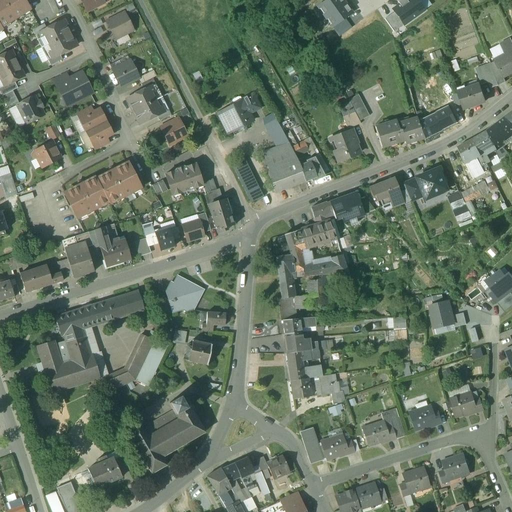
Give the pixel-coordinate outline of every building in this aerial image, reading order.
[(0,0),(0,25),(1,27),(29,9),(23,0),(0,0)] [(80,0),(86,12),(103,3),(101,0),(80,0)] [(325,17),(344,3),(341,0),(327,0),(318,7),(325,17)] [(394,13),(404,26),(424,11),(416,0),(406,0),(406,1),(405,0),(401,0),(397,3),(399,5),(393,10),(394,13)] [(344,3),(325,17),(332,27),(345,18),(352,13),(344,3)] [(124,13),(106,23),(115,39),(133,30),(124,13)] [(394,13),(385,20),(394,33),(404,26),(394,13)] [(345,18),(332,27),(336,32),(348,24),(345,18)] [(46,30),(35,36),(41,48),(70,34),(63,21),(46,30)] [(352,28),(348,24),(336,32),(340,37),(352,28)] [(44,25),(32,30),(35,36),(46,30),(44,25)] [(70,34),(41,48),(48,61),(59,55),(76,46),(70,34)] [(511,43),(510,40),(500,45),(505,56),(495,61),(499,70),(503,79),(503,78),(511,73),(511,43)] [(11,52),(0,57),(0,72),(17,64),(11,52)] [(59,55),(48,61),(50,66),(62,60),(59,55)] [(130,61),(112,71),(121,88),(138,79),(139,78),(130,61)] [(499,70),(495,61),(490,64),(498,86),(505,83),(503,78),(503,79),(499,70)] [(17,64),(0,72),(0,78),(4,86),(14,81),(24,77),(17,64)] [(491,89),(498,86),(490,64),(476,70),(482,86),(489,83),(491,89)] [(153,71),(139,78),(138,79),(141,85),(152,79),(156,77),(153,71)] [(64,76),(55,80),(58,86),(67,82),(64,76)] [(67,82),(58,86),(65,100),(69,98),(73,104),(82,100),(81,97),(90,93),(85,84),(83,85),(78,76),(67,82)] [(152,79),(141,85),(144,91),(155,85),(152,79)] [(14,81),(4,86),(0,88),(0,93),(1,97),(12,91),(17,88),(14,81)] [(144,91),(127,100),(133,112),(162,98),(155,85),(144,91)] [(479,85),(458,93),(462,105),(464,110),(484,103),(479,85)] [(12,91),(1,97),(7,108),(18,102),(12,91)] [(458,93),(444,100),(448,108),(449,107),(450,111),(462,105),(458,93)] [(253,95),(242,100),(243,103),(246,102),(247,103),(248,102),(253,112),(260,109),(253,95)] [(369,116),(358,95),(348,100),(355,113),(359,121),(369,116)] [(34,97),(17,106),(26,124),(44,115),(40,109),(42,108),(39,102),(37,103),(34,97)] [(162,98),(133,112),(140,124),(157,116),(168,110),(162,98)] [(418,99),(412,101),(415,110),(420,108),(418,99)] [(242,100),(221,111),(232,132),(239,128),(240,129),(242,130),(245,129),(246,126),(245,125),(253,121),(249,114),(253,112),(248,102),(247,103),(246,102),(243,103),(242,100)] [(90,107),(76,114),(79,120),(93,113),(93,112),(90,107)] [(431,117),(423,121),(421,116),(423,115),(420,108),(415,110),(420,131),(424,139),(455,124),(453,118),(454,118),(450,111),(449,107),(448,108),(431,116),(431,117)] [(93,113),(79,120),(86,132),(106,122),(99,109),(93,112),(93,113)] [(168,110),(157,116),(159,121),(171,115),(168,110)] [(355,113),(342,118),(347,130),(361,124),(359,121),(355,113)] [(396,121),(375,127),(382,148),(404,141),(405,145),(423,139),(420,131),(417,118),(397,124),(396,121)] [(511,134),(511,127),(504,118),(497,124),(508,137),(511,134)] [(178,119),(160,128),(169,145),(187,136),(178,119)] [(106,122),(86,132),(92,145),(106,138),(112,135),(106,122)] [(497,124),(487,132),(495,147),(499,144),(508,137),(497,124)] [(53,125),(45,129),(51,140),(59,136),(53,125)] [(278,125),(266,130),(277,149),(289,145),(278,125)] [(352,131),(340,135),(340,136),(332,139),(337,150),(334,151),(338,162),(359,154),(355,144),(357,143),(352,131)] [(487,132),(473,140),(481,153),(488,150),(491,148),(494,153),(496,152),(497,152),(495,147),(487,132)] [(106,138),(92,145),(95,151),(109,144),(106,138)] [(310,139),(304,142),(308,151),(314,148),(310,139)] [(473,140),(457,148),(465,164),(473,160),(472,158),(477,156),(481,153),(473,140)] [(304,142),(291,148),(295,157),(308,151),(304,142)] [(52,143),(34,152),(31,155),(33,159),(37,159),(42,168),(60,159),(52,143)] [(289,145),(260,155),(274,193),(305,182),(299,166),(298,164),(295,157),(291,148),(289,145)] [(505,157),(501,149),(497,152),(496,152),(500,160),(505,157)] [(488,150),(481,153),(486,164),(487,165),(489,163),(490,162),(487,156),(490,154),(488,150)] [(481,153),(477,156),(478,161),(481,166),(482,167),(486,164),(481,153)] [(328,170),(319,155),(314,157),(323,173),(328,170)] [(323,173),(314,157),(309,159),(316,178),(311,180),(312,182),(325,177),(323,173)] [(199,159),(194,161),(195,165),(198,172),(203,170),(199,159)] [(307,163),(299,166),(305,182),(311,180),(316,178),(309,159),(306,161),(307,163)] [(244,161),(232,165),(247,195),(259,189),(244,161)] [(501,162),(491,167),(494,173),(504,168),(501,162)] [(486,164),(482,167),(481,166),(479,168),(482,173),(489,169),(487,165),(486,164)] [(83,183),(78,182),(77,186),(77,188),(66,194),(65,195),(77,217),(108,202),(108,204),(139,188),(128,165),(127,165),(115,171),(114,170),(110,168),(108,173),(109,174),(97,180),(96,179),(95,179),(83,185),(83,183)] [(195,165),(183,169),(182,168),(177,170),(177,171),(165,175),(172,196),(202,186),(201,183),(198,172),(195,165)] [(473,168),(472,165),(471,165),(470,165),(467,166),(472,177),(479,174),(475,167),(473,168)] [(447,190),(439,170),(417,179),(424,196),(425,200),(447,190)] [(11,176),(2,179),(5,191),(7,198),(17,194),(11,176)] [(394,178),(368,188),(372,197),(375,196),(377,202),(380,201),(382,207),(392,203),(393,208),(404,204),(400,192),(394,178)] [(213,179),(207,181),(211,192),(216,190),(213,179)] [(424,196),(417,179),(404,185),(405,190),(410,202),(424,196)] [(167,191),(162,180),(157,183),(162,193),(167,191)] [(207,181),(201,183),(202,186),(205,194),(207,193),(211,192),(207,181)] [(494,181),(487,183),(490,190),(497,188),(494,181)] [(485,182),(477,186),(482,195),(490,191),(485,182)] [(157,183),(152,186),(157,196),(162,193),(157,183)] [(477,186),(460,194),(465,204),(482,195),(477,186)] [(211,192),(207,193),(210,205),(223,201),(219,189),(211,192)] [(259,189),(247,195),(251,203),(262,198),(259,189)] [(405,190),(400,192),(404,204),(410,202),(405,190)] [(32,194),(19,198),(21,204),(34,199),(32,194)] [(350,224),(355,222),(365,219),(364,215),(358,200),(356,194),(337,201),(340,209),(343,217),(340,218),(343,226),(350,224)] [(460,194),(450,199),(454,209),(465,205),(460,194)] [(366,198),(358,200),(364,215),(376,212),(366,198)] [(450,199),(447,200),(458,224),(472,218),(465,205),(454,209),(450,199)] [(210,205),(208,205),(216,231),(229,226),(229,227),(235,226),(233,221),(232,221),(225,200),(223,201),(210,205)] [(337,201),(329,203),(333,215),(335,220),(340,218),(343,217),(340,209),(337,201)] [(326,203),(311,209),(314,218),(329,213),(327,204),(326,203)] [(329,213),(314,218),(316,225),(330,221),(331,225),(334,224),(333,220),(332,220),(331,218),(329,213)] [(205,214),(197,216),(198,221),(199,221),(203,233),(210,231),(205,214)] [(169,229),(175,227),(173,221),(160,225),(161,229),(154,231),(155,233),(161,231),(162,232),(169,230),(169,229)] [(198,221),(181,226),(186,242),(204,237),(203,233),(199,221),(198,221)] [(316,225),(300,230),(306,248),(306,249),(336,239),(335,237),(331,225),(330,221),(316,225)] [(151,224),(142,227),(146,240),(148,247),(158,245),(154,233),(151,224)] [(104,228),(108,242),(117,239),(113,225),(104,228)] [(169,230),(173,241),(179,239),(175,227),(169,229),(169,230)] [(104,228),(94,231),(98,244),(99,247),(109,244),(108,242),(104,228)] [(169,230),(162,232),(161,231),(155,233),(154,233),(158,245),(160,251),(174,247),(173,241),(169,230)] [(300,230),(284,235),(285,236),(284,236),(291,256),(293,263),(295,273),(302,271),(303,276),(309,276),(307,267),(303,267),(299,250),(306,248),(300,230)] [(98,244),(94,231),(88,233),(92,246),(98,244)] [(88,233),(82,235),(86,248),(92,246),(88,233)] [(82,235),(73,238),(76,246),(64,250),(68,262),(72,277),(73,278),(94,272),(86,248),(82,235)] [(73,238),(61,242),(64,250),(76,246),(73,238)] [(117,239),(108,242),(109,244),(99,247),(106,268),(131,260),(124,240),(119,242),(118,239),(117,239)] [(148,247),(146,240),(135,243),(140,257),(150,254),(148,247)] [(291,256),(275,258),(278,275),(289,274),(295,273),(293,263),(291,256)] [(331,262),(307,267),(309,276),(327,275),(348,275),(341,256),(330,259),(331,262)] [(16,257),(9,260),(12,271),(20,268),(16,257)] [(68,262),(57,265),(60,273),(62,280),(72,277),(68,262)] [(46,266),(19,274),(25,293),(63,281),(62,280),(60,273),(49,277),(46,266)] [(488,301),(492,297),(497,304),(511,292),(511,277),(505,269),(486,283),(490,288),(482,293),(488,301)] [(289,274),(278,275),(281,298),(277,298),(278,308),(291,307),(292,307),(294,307),(293,299),(289,274)] [(327,275),(309,276),(309,297),(310,297),(321,297),(328,297),(327,275)] [(204,291),(177,276),(170,291),(165,292),(172,314),(183,310),(187,313),(193,311),(204,291)] [(9,281),(0,284),(0,283),(0,301),(14,297),(9,281)] [(91,356),(83,330),(91,327),(144,311),(138,292),(55,318),(61,337),(63,336),(71,362),(91,356)] [(511,292),(497,304),(504,313),(511,306),(511,292)] [(298,299),(293,299),(294,307),(310,307),(310,297),(309,297),(301,297),(301,300),(299,300),(298,299)] [(321,297),(310,297),(310,307),(321,306),(321,297)] [(449,303),(429,308),(434,329),(454,325),(453,323),(452,317),(449,303)] [(291,307),(278,308),(280,321),(282,321),(293,320),(291,307)] [(225,314),(207,313),(206,325),(213,326),(224,326),(225,314)] [(452,317),(453,323),(465,320),(464,314),(452,317)] [(314,318),(299,319),(300,328),(315,327),(315,324),(314,318)] [(293,320),(282,321),(284,335),(295,333),(301,332),(300,328),(299,319),(293,320)] [(405,319),(394,320),(394,329),(405,329),(405,319)] [(467,325),(465,320),(453,323),(454,325),(455,328),(467,325)] [(206,325),(202,324),(202,332),(213,332),(213,326),(206,325)] [(99,353),(91,327),(83,330),(91,356),(93,355),(99,353)] [(501,339),(511,334),(511,328),(499,334),(501,339)] [(475,329),(469,330),(473,343),(478,341),(475,329)] [(185,330),(179,330),(177,342),(182,343),(184,336),(185,330)] [(407,341),(405,331),(395,332),(396,343),(407,341)] [(295,333),(284,335),(287,354),(310,352),(309,343),(309,341),(301,342),(301,340),(296,341),(296,339),(295,333)] [(109,377),(103,379),(109,393),(135,381),(136,381),(154,341),(141,335),(125,370),(109,377)] [(169,341),(162,338),(159,343),(167,347),(169,341)] [(205,341),(200,340),(200,339),(199,339),(200,340),(199,343),(193,342),(192,341),(192,342),(192,345),(188,344),(186,357),(185,357),(189,358),(188,361),(187,361),(188,362),(189,362),(207,365),(207,366),(208,366),(207,365),(211,346),(212,345),(211,345),(205,344),(205,341),(206,341),(206,340),(205,341)] [(71,362),(62,365),(55,341),(36,347),(41,364),(43,363),(53,394),(100,380),(93,355),(91,356),(71,362)] [(154,341),(136,381),(148,387),(167,347),(159,343),(155,341),(154,341)] [(325,342),(316,343),(316,345),(317,351),(321,351),(326,350),(325,342)] [(481,348),(470,350),(472,359),(482,357),(481,348)] [(287,354),(286,354),(287,363),(302,361),(302,362),(319,359),(319,356),(318,351),(317,351),(310,352),(287,354)] [(99,353),(93,355),(100,380),(109,377),(101,352),(99,353)] [(302,361),(287,363),(288,368),(290,382),(305,379),(304,371),(302,362),(302,361)] [(320,368),(308,370),(308,371),(310,379),(319,377),(322,377),(321,372),(320,368)] [(322,377),(319,377),(321,395),(332,394),(333,394),(330,375),(329,376),(322,377)] [(335,383),(334,375),(330,375),(333,394),(332,394),(334,405),(343,401),(342,392),(339,392),(337,383),(335,383)] [(305,379),(290,382),(293,400),(310,397),(308,379),(305,379)] [(471,393),(450,400),(456,418),(457,418),(457,417),(468,414),(469,415),(477,412),(473,401),(471,393)] [(511,397),(511,398),(502,401),(503,402),(510,421),(511,420),(511,397)] [(174,412),(142,430),(140,429),(139,427),(138,427),(138,428),(133,431),(131,431),(131,432),(133,433),(132,438),(131,439),(131,440),(132,439),(135,445),(134,446),(135,446),(139,452),(138,452),(138,453),(139,453),(143,459),(142,459),(142,460),(143,460),(147,466),(146,466),(146,467),(147,467),(151,475),(166,466),(161,458),(205,433),(189,406),(186,408),(180,398),(169,404),(174,412)] [(479,399),(473,401),(477,412),(483,410),(479,399)] [(329,410),(331,417),(342,414),(339,406),(329,410)] [(430,407),(409,413),(415,432),(416,431),(415,431),(427,427),(428,428),(436,426),(432,415),(430,407)] [(438,413),(432,415),(436,426),(442,424),(438,413)] [(403,436),(397,417),(391,420),(397,439),(403,436)] [(383,422),(362,429),(368,447),(369,447),(369,446),(380,443),(381,444),(389,441),(385,430),(383,422)] [(391,428),(385,430),(389,441),(395,439),(391,428)] [(318,447),(312,429),(300,433),(310,464),(326,459),(322,446),(318,447)] [(341,435),(321,442),(322,446),(326,459),(327,461),(327,460),(339,456),(340,458),(348,455),(344,444),(341,435)] [(350,442),(344,444),(348,455),(354,453),(350,442)] [(121,451),(111,456),(112,458),(113,458),(114,461),(123,457),(121,451)] [(463,455),(443,462),(443,461),(442,461),(445,471),(449,482),(450,482),(449,479),(460,475),(461,477),(469,474),(463,455),(462,455),(463,455)] [(97,465),(87,470),(96,489),(121,477),(120,474),(114,461),(113,458),(112,458),(107,461),(105,456),(96,461),(97,465)] [(123,457),(114,461),(120,474),(129,470),(123,457)] [(267,464),(264,457),(256,460),(258,465),(261,472),(265,480),(270,478),(266,469),(269,469),(267,464)] [(283,457),(267,464),(269,469),(274,480),(282,476),(280,473),(289,470),(283,457)] [(252,468),(248,458),(235,464),(240,476),(241,478),(245,477),(254,472),(252,468)] [(240,476),(235,464),(222,470),(228,481),(234,479),(240,476)] [(258,465),(252,468),(254,472),(255,475),(261,472),(258,465)] [(422,468),(403,475),(403,474),(402,474),(405,484),(409,495),(410,495),(409,492),(420,488),(421,490),(429,487),(423,468),(422,468)] [(221,469),(207,478),(215,491),(219,496),(225,492),(231,488),(228,481),(222,470),(221,470),(221,469)] [(445,471),(440,473),(443,484),(449,482),(445,471)] [(261,472),(255,475),(259,486),(255,488),(248,491),(251,499),(253,501),(261,497),(270,493),(265,480),(261,472)] [(245,477),(241,478),(246,488),(248,491),(255,488),(251,478),(246,480),(245,477)] [(234,479),(228,481),(231,488),(232,489),(238,486),(234,479)] [(58,492),(56,493),(63,511),(82,511),(70,483),(56,489),(58,492)] [(374,484),(354,490),(353,490),(353,491),(359,507),(360,511),(361,511),(360,509),(380,503),(376,491),(374,483),(373,483),(374,484)] [(405,484),(399,486),(403,497),(409,495),(405,484)] [(246,488),(234,494),(240,504),(245,501),(251,499),(248,491),(246,488)] [(383,489),(376,491),(380,503),(387,501),(383,489)] [(345,495),(336,498),(340,511),(353,511),(355,509),(359,507),(353,491),(344,493),(345,495)] [(55,492),(45,497),(51,511),(63,511),(56,493),(55,492)] [(225,492),(219,496),(223,504),(228,500),(225,492)] [(296,493),(284,499),(288,509),(301,503),(296,493)] [(261,497),(253,501),(256,508),(257,510),(265,506),(261,497)] [(21,499),(4,505),(7,511),(23,506),(21,499)] [(251,499),(245,501),(250,511),(256,508),(253,501),(251,499)] [(228,500),(223,504),(226,508),(232,505),(228,500)] [(232,505),(226,508),(227,511),(242,511),(243,511),(237,502),(232,505)] [(288,509),(285,510),(285,511),(305,511),(301,503),(288,509)]
